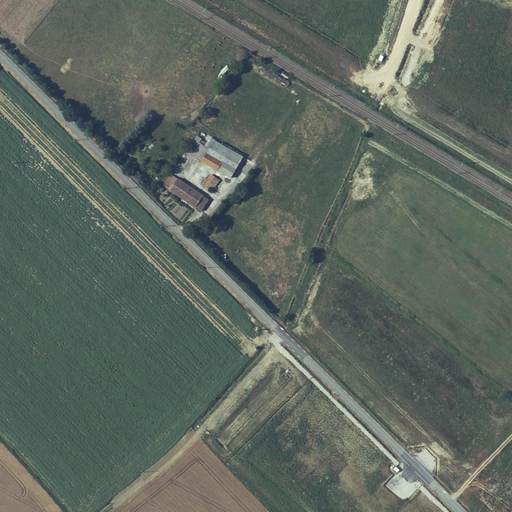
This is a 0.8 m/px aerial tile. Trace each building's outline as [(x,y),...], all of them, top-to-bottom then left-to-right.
[(211,157),(197,148),(192,155),(207,164),(211,157)] [(167,173),(163,170),(155,181),(159,184),(167,173)] [(167,173),(159,184),(181,199),(188,188),(167,173)] [(200,183),(210,192),(220,182),(211,174),(207,179),(205,177),(200,183)] [(195,193),(188,188),(181,199),(188,203),(195,193)]
